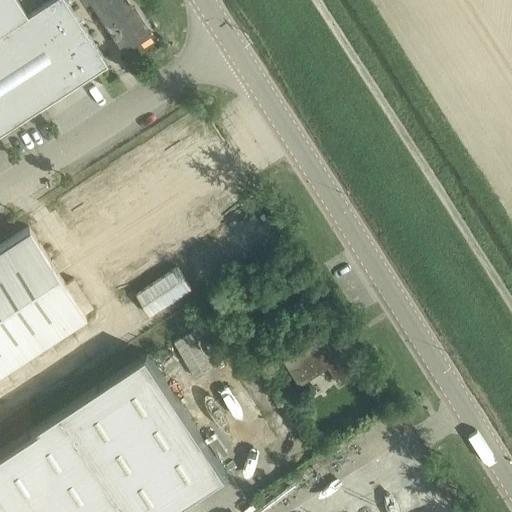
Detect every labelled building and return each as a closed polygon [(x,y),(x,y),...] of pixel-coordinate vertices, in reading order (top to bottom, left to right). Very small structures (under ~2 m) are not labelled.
[(0,0),(0,130),(39,105),(41,104),(95,68),(96,68),(106,61),(66,0),(45,0),(40,4),(27,13),(19,0),(18,0),(0,0)] [(90,0),(123,50),(148,34),(126,0),(90,0)] [(0,368),(85,313),(84,312),(93,307),(73,278),(65,283),(28,226),(0,244),(0,368)] [(151,316),(192,289),(177,266),(136,293),(151,316)] [(357,373),(327,328),(282,357),(301,385),(329,366),(341,384),(357,373)] [(147,352),(63,408),(0,449),(0,511),(164,511),(226,472),(147,352)] [(428,510),(443,505),(435,478),(420,482),(428,510)]
